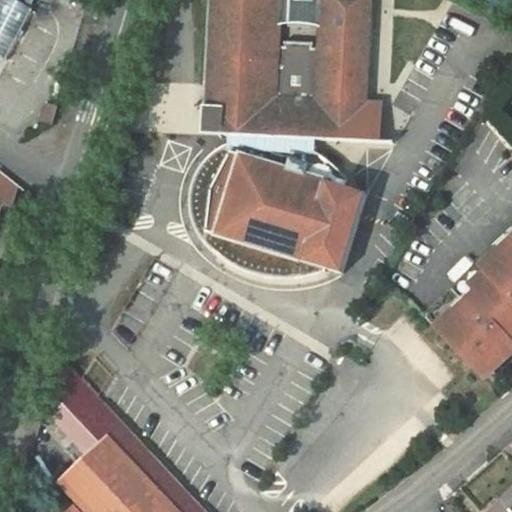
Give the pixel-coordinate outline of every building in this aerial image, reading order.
[(0,57),(7,61),(32,12),(9,0),(2,0),(0,5),(0,57)] [(211,0),(206,108),(223,109),(222,136),(229,136),(229,145),(224,148),(217,152),(207,161),(204,165),(199,172),(196,177),(193,186),(194,188),(193,189),(192,189),(191,195),(190,200),(191,204),(191,211),(193,223),(194,227),(198,235),(201,239),(203,242),(210,249),(216,255),(224,261),(227,263),(234,267),(238,269),(245,272),(250,274),(256,276),(262,278),(266,279),(277,280),(281,281),(285,280),(291,281),(301,280),(312,278),(319,276),(326,273),(326,271),(326,269),(343,275),(368,194),(351,189),(353,186),(347,179),(340,172),(333,165),(326,160),(316,154),(317,141),(372,144),(374,105),(369,105),(374,0),(323,0),(321,28),(320,49),(319,97),(277,96),(279,47),(280,26),(280,0),(211,0)] [(280,0),(280,26),(283,26),(287,25),(292,25),(297,24),(302,24),(306,25),(312,26),(317,27),(320,28),(321,28),(323,0),(280,0)] [(285,47),(279,47),(277,96),(319,97),(320,49),(313,49),(313,44),(286,42),(285,47)] [(384,106),(374,105),(372,144),(382,145),(384,106)] [(57,109),(47,106),(42,120),(53,123),(57,109)] [(511,227),(503,236),(506,239),(499,246),(507,255),(488,272),(480,263),(427,313),(429,316),(427,318),(485,380),(508,360),(511,355),(511,227)] [(499,246),(506,239),(503,236),(477,260),(480,263),(488,272),(507,255),(499,246)] [(206,511),(123,423),(58,483),(86,511),(206,511)] [(511,511),(511,492),(491,511),(511,511)]
